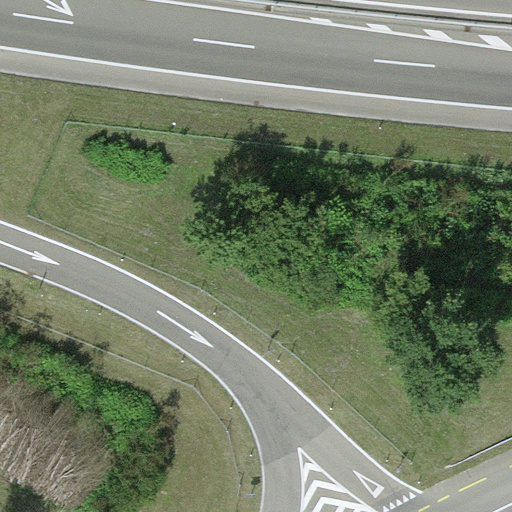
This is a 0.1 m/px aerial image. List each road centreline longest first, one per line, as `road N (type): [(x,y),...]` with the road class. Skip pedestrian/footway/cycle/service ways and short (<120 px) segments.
road 1 (motorway): [(0,11),(511,77)]
road 2 (motorway): [(0,243),(121,293),(213,346),(269,395),(348,511)]
